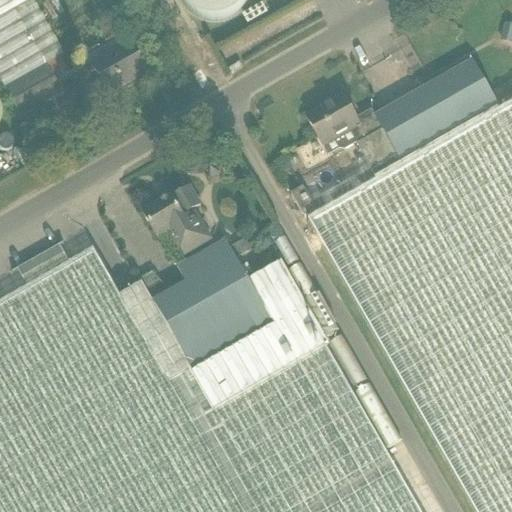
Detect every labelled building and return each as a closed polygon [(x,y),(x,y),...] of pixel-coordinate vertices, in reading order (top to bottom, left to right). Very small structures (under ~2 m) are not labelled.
[(0,86),(18,119),(61,95),(45,68),(62,58),(31,2),(34,0),(8,0),(0,5),(0,86)] [(147,74),(132,46),(94,68),(110,95),(147,74)] [(384,132),(359,146),(357,147),(375,179),(498,108),(472,63),(376,118),(384,132)] [(351,132),(359,146),(384,132),(376,118),(372,111),(355,121),(343,99),(307,120),(323,148),(351,132)] [(511,511),(511,109),(310,225),(474,511),(511,511)] [(142,215),(152,231),(157,239),(170,231),(186,256),(203,245),(188,220),(195,216),(192,211),(200,205),(190,188),(174,197),(176,201),(173,203),(170,198),(142,215)] [(304,219),(317,212),(304,189),(291,196),(304,219)] [(245,242),(229,250),(225,243),(177,270),(186,286),(152,305),(142,287),(120,300),(93,253),(0,306),(0,511),(418,511),(325,350),(329,348),(282,265),(248,284),(236,261),(251,253),(245,242)]
